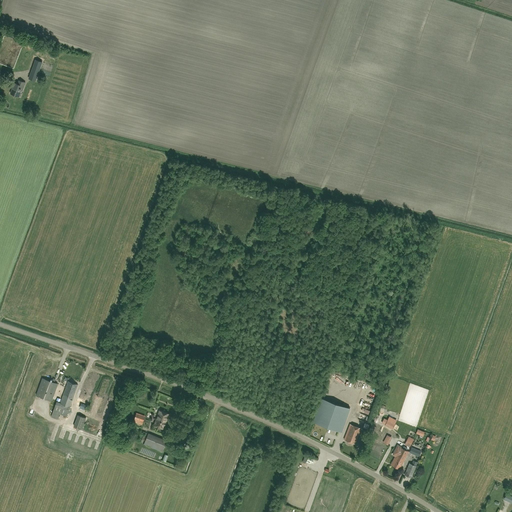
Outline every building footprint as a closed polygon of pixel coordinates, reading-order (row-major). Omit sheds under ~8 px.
[(36,80),(42,61),(36,59),(29,78),(36,80)] [(23,89),(25,82),(19,80),(18,83),(15,82),(11,93),(19,96),(18,95),(21,88),(23,89)] [(43,378),(36,395),(52,401),(58,384),(43,378)] [(70,407),(78,385),(68,382),(60,403),(57,402),(51,417),(57,419),(59,414),(66,417),(70,407)] [(88,401),(89,397),(85,396),(86,394),(80,393),(78,399),(83,401),(83,399),(88,401)] [(376,405),(378,400),(366,396),(365,401),(376,405)] [(341,432),(350,408),(322,398),(313,422),(341,432)] [(154,426),(159,427),(164,429),(169,414),(159,410),(154,426)] [(145,416),(136,413),(134,419),(143,422),(145,416)] [(73,427),(74,427),(81,430),(86,418),(78,416),(73,427)] [(355,444),(361,429),(351,425),(345,440),(355,444)] [(151,434),(150,438),(165,443),(166,440),(151,434)] [(389,445),(393,437),(388,434),(384,442),(389,445)] [(163,450),(165,444),(147,437),(145,444),(163,450)] [(399,469),(407,456),(409,452),(406,450),(407,448),(404,446),(403,448),(398,446),(393,454),(396,456),(391,465),(399,469)] [(411,447),(410,452),(413,453),(419,456),(421,451),(415,449),(411,447)] [(324,492),(332,468),(318,463),(309,487),(318,490),(316,496),(321,498),(323,492),(324,492)] [(411,478),(416,466),(409,463),(405,475),(411,478)] [(300,491),(293,488),(287,501),(294,504),(300,491)]
